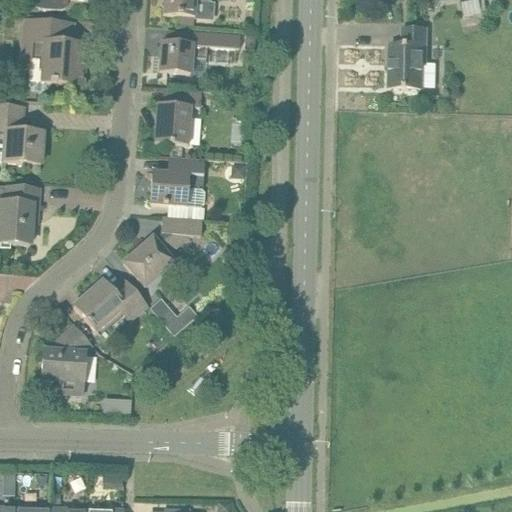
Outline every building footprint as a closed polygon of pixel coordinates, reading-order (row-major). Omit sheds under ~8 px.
[(67,0),(87,2),(87,0),(35,0),(35,9),(57,11),(60,11),(62,10),(64,9),(65,8),(66,6),(67,4),(67,0)] [(216,5),(210,5),(210,0),(163,0),(163,17),(179,18),(178,27),(192,28),(193,21),(215,23),(216,5)] [(481,13),(487,12),(484,0),(460,0),(464,18),(481,14),(481,13)] [(72,26),(52,25),(24,23),(21,61),(29,62),(28,82),(28,86),(30,88),(32,90),(33,91),(36,92),(40,92),(44,92),(46,91),(48,88),(50,86),(55,86),(55,85),(81,87),(84,47),(64,46),(66,27),(71,27),(72,26)] [(389,46),(388,91),(421,91),(422,65),(425,65),(426,30),(402,29),(402,46),(389,46)] [(239,38),(207,36),(187,34),(186,47),(161,45),(158,74),(191,76),(192,59),(205,60),(206,50),(238,52),(239,38)] [(244,37),(243,50),(252,51),(253,38),(244,37)] [(210,95),(182,93),(163,92),(163,93),(167,93),(166,107),(156,106),(153,146),(187,149),(189,110),(199,110),(200,108),(209,109),(210,95)] [(22,110),(2,108),(0,108),(0,147),(3,148),(2,164),(40,167),(42,135),(15,133),(16,110),(22,111),(22,110)] [(167,208),(167,219),(200,221),(200,208),(204,205),(204,194),(202,190),(204,162),(188,161),(168,159),(167,175),(152,174),(149,206),(167,208)] [(38,191),(18,190),(0,188),(0,245),(29,247),(31,213),(37,213),(38,191)] [(243,214),(230,213),(229,223),(242,224),(243,214)] [(200,222),(200,221),(167,219),(167,220),(161,220),(160,236),(163,239),(156,245),(152,240),(123,265),(145,290),(174,265),(168,258),(190,239),(200,239),(201,222),(200,222)] [(146,307),(136,296),(123,281),(110,293),(101,283),(73,308),(95,334),(120,313),(128,323),(146,307)] [(174,314),(163,324),(174,337),(185,327),(177,317),(174,314)] [(91,347),(87,343),(74,328),(58,341),(58,345),(60,345),(59,353),(42,352),(40,382),(58,384),(57,395),(81,397),(84,355),(84,354),(91,347)] [(113,402),(113,416),(127,417),(128,403),(113,402)] [(113,475),(113,488),(123,489),(123,476),(113,475)] [(60,494),(51,495),(51,506),(60,506),(60,494)]
